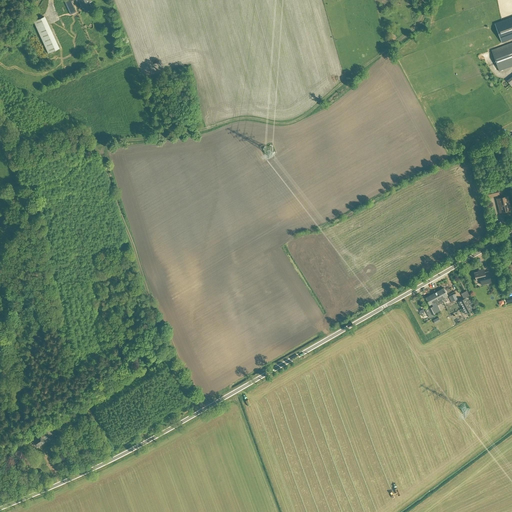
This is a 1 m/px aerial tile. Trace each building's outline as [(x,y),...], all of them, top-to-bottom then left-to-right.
[(71,14),(76,12),(70,0),(67,0),(65,1),(71,14)] [(90,2),(91,2),(90,0),(78,0),(80,5),(81,5),(83,9),(84,8),(86,12),(93,9),(90,2)] [(43,15),(32,20),(48,53),(62,47),(56,34),(53,36),(43,15)] [(511,38),(511,17),(495,23),(502,43),(511,38)] [(499,72),(511,66),(511,42),(491,50),(499,72)] [(488,197),(499,195),(498,189),(495,189),(495,187),(487,189),(488,191),(487,191),(488,197)] [(500,212),(511,209),(508,196),(497,199),(500,212)] [(491,282),(489,273),(488,271),(484,272),(484,269),(479,270),(479,271),(474,273),(476,281),(480,280),(481,285),(491,282)] [(438,291),(441,298),(448,295),(444,288),(438,291)] [(443,301),(441,298),(438,291),(431,294),(435,301),(437,304),(437,305),(443,302),(443,301)] [(437,304),(435,301),(431,294),(425,297),(429,305),(432,303),(434,306),(437,304)] [(454,294),(450,296),(449,297),(452,303),(454,302),(453,301),(457,299),(454,294)] [(465,298),(463,299),(458,302),(465,314),(472,310),(465,298)] [(436,312),(432,306),(428,308),(431,315),(436,312)] [(47,436),(47,437),(52,434),(48,429),(44,432),(40,435),(40,436),(32,441),(36,447),(37,446),(44,442),(43,440),(42,439),(47,436)]
